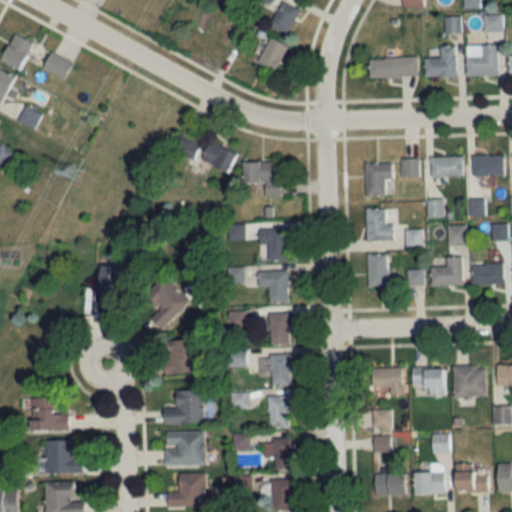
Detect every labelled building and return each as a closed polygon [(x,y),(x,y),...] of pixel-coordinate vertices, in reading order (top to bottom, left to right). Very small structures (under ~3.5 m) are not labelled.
[(298,8),(282,0),(281,0),(268,25),(285,34),(298,8)] [(501,14),(485,15),(485,22),(493,21),(493,29),(501,29),(501,14)] [(25,70),(38,42),(18,33),(5,61),(25,70)] [(287,45),(269,36),(256,62),(274,71),(287,45)] [(425,76),(455,76),(455,45),(440,45),(440,58),(425,58),(425,76)] [(497,45),(466,45),(466,75),(497,75),(497,45)] [(67,79),(76,64),(56,51),(47,66),(67,79)] [(368,77),(416,77),(416,58),(368,58),(368,77)] [(0,69),(0,100),(4,103),(20,79),(2,67),(0,69)] [(37,129),(45,115),(29,107),(22,121),(37,129)] [(200,143),(178,134),(171,150),(193,159),(200,143)] [(200,160),(226,173),(235,154),(210,141),(200,160)] [(0,152),(0,160),(10,167),(18,154),(5,145),(0,152)] [(472,155),(472,175),(504,175),(504,155),(472,155)] [(430,176),(462,176),(462,157),(430,157),(430,176)] [(419,177),(419,158),(401,158),(401,177),(419,177)] [(264,182),(264,196),(281,196),(281,179),(273,179),(273,162),(242,162),(242,182),(264,182)] [(384,195),(384,179),(391,179),(391,163),(364,163),(364,195),(384,195)] [(427,217),(442,216),(442,199),(427,199),(427,217)] [(384,208),(366,208),(366,240),(393,240),(393,224),(384,224),(384,208)] [(244,224),(229,225),(229,240),(244,240),(244,224)] [(465,244),(465,224),(447,224),(447,244),(465,244)] [(287,259),(286,228),(259,228),(260,245),(267,245),(267,260),(287,259)] [(405,229),(405,246),(421,246),(421,229),(405,229)] [(367,285),(387,285),(387,254),(367,254),(367,285)] [(462,284),(462,256),(446,256),(446,267),(430,267),(430,284),(462,284)] [(503,263),(471,263),(471,284),(503,284),(503,263)] [(99,303),(122,303),(122,279),(109,279),(109,266),(99,266),(99,303)] [(422,284),(422,270),(408,270),(408,284),(422,284)] [(258,286),(269,286),(269,301),(287,301),(287,271),(258,271),(258,286)] [(158,311),(151,319),(162,329),(190,299),(163,275),(143,297),(158,311)] [(289,313),(270,313),(270,343),(289,343),(289,313)] [(164,374),(194,372),(192,339),(162,341),(164,374)] [(249,354),(249,373),(261,373),(261,354),(249,354)] [(270,354),(270,384),(290,384),(290,354),(270,354)] [(511,385),(511,364),(496,365),(496,386),(511,385)] [(485,397),(485,366),(454,366),(454,397),(485,397)] [(372,367),(372,399),(402,399),(402,367),(372,367)] [(443,368),(411,368),(411,384),(427,384),(427,396),(443,396),(443,368)] [(202,390),(175,390),(175,407),(163,407),(163,423),(203,422),(202,390)] [(290,428),(290,395),(270,395),(270,428),(290,428)] [(68,430),(68,414),(58,414),(58,398),(29,398),(29,430),(68,430)] [(511,406),(493,406),(493,425),(511,425),(511,406)] [(205,464),(205,431),(165,431),(165,464),(205,464)] [(449,434),(432,434),(432,453),(449,453),(449,434)] [(374,436),(374,451),(389,451),(389,436),(374,436)] [(292,437),(272,437),(272,469),(292,469),(292,437)] [(82,473),(82,455),(73,455),(73,440),(46,440),(46,473),(82,473)] [(444,494),(444,462),(430,462),(430,472),(414,472),(414,494),(444,494)] [(472,463),(454,463),(454,492),(487,492),(487,474),(472,474),(472,463)] [(498,491),(511,491),(511,472),(511,463),(498,463),(498,491)] [(178,473),(178,492),(167,492),(167,506),(205,506),(205,473),(178,473)] [(404,494),(404,473),(374,473),(374,495),(404,494)] [(293,510),(293,478),(271,478),(271,510),(293,510)] [(44,511),(82,511),(83,500),(72,500),(72,481),(44,481),(44,511)] [(0,490),(0,511),(16,511),(17,491),(0,490)]
